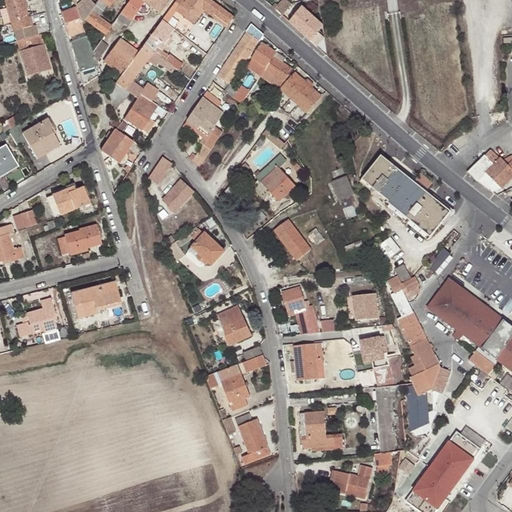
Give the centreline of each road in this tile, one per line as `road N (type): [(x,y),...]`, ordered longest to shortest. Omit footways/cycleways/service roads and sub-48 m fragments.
road 1 (residential): [(163,136),(223,220),(260,294),(292,511)]
road 2 (tertiary): [(249,4),(488,205)]
road 3 (unclassified): [(488,205),(418,305),(454,354),(454,381)]
road 4 (residential): [(48,0),(94,151)]
road 5 (residential): [(249,4),(163,136)]
road 6 (residential): [(128,257),(0,290)]
road 7 (unknown): [(394,0),(404,82),(395,129)]
